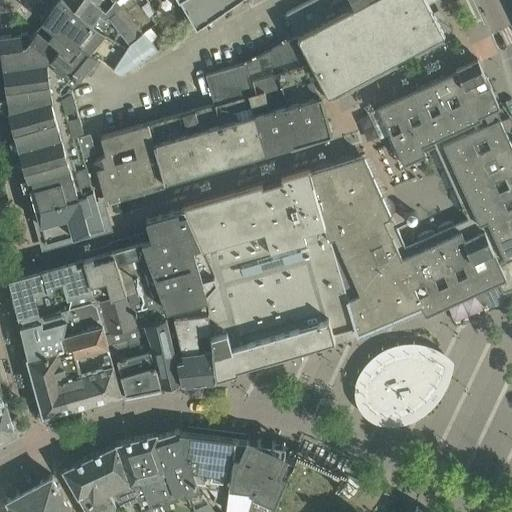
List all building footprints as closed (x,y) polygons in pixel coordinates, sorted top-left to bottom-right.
[(66,0),(56,0),(43,20),(44,21),(43,22),(78,50),(81,46),(98,57),(122,74),(140,62),(129,48),(121,42),(117,39),(96,27),(91,23),(92,22),(66,0)] [(66,0),(92,22),(91,23),(96,27),(117,39),(122,31),(132,44),(129,48),(140,62),(157,50),(146,34),(144,31),(143,31),(119,0),(112,0),(110,4),(105,2),(106,0),(66,0)] [(119,0),(143,31),(144,31),(147,28),(156,21),(149,12),(153,9),(148,0),(119,0)] [(182,0),(184,3),(197,24),(232,0),(182,0)] [(444,32),(427,0),(309,0),(286,12),(298,34),(328,92),(328,93),(339,87),(365,73),(435,36),(444,32)] [(98,57),(81,46),(78,50),(43,22),(31,36),(27,32),(21,33),(0,35),(0,39),(2,57),(8,109),(9,109),(9,110),(15,108),(21,147),(19,147),(36,206),(94,190),(84,157),(78,136),(77,132),(83,130),(72,89),(98,57)] [(322,94),(328,92),(298,34),(246,62),(206,73),(215,102),(148,122),(165,179),(332,131),(331,126),(333,126),(330,115),(328,116),(322,94)] [(500,105),(496,97),(486,74),(485,75),(477,58),(463,64),(464,67),(375,107),(368,111),(370,114),(369,115),(378,133),(379,133),(380,137),(392,132),(403,157),(421,149),(428,145),(431,139),(442,144),(444,143),(445,146),(444,146),(452,165),(454,164),(460,178),(456,179),(474,218),(458,226),(431,237),(433,240),(401,255),(393,238),(400,234),(386,203),(383,204),(378,193),(379,193),(372,176),(371,177),(361,155),(309,171),(331,243),(342,281),(356,326),(356,328),(358,327),(358,326),(365,324),(366,327),(422,304),(426,312),(442,305),(486,285),(499,279),(504,290),(511,286),(511,144),(499,116),(505,113),(501,105),(500,105)] [(105,196),(165,179),(148,122),(101,135),(106,152),(95,160),(105,196)] [(95,149),(92,138),(91,133),(78,136),(84,157),(95,149)] [(356,326),(342,281),(331,243),(309,171),(184,207),(218,279),(219,282),(205,288),(206,295),(207,297),(208,296),(209,313),(216,371),(263,357),(352,331),(351,327),(356,326)] [(57,200),(36,206),(47,242),(68,237),(89,230),(92,230),(104,226),(96,199),(94,190),(79,194),(57,200)] [(170,307),(207,297),(206,295),(205,288),(219,282),(218,279),(184,207),(158,214),(146,218),(152,237),(142,240),(147,252),(163,295),(167,308),(170,307)] [(117,261),(147,252),(142,240),(83,257),(94,296),(100,298),(127,291),(117,261)] [(165,310),(167,308),(163,295),(147,252),(117,261),(127,291),(137,324),(141,338),(149,336),(153,348),(161,384),(162,386),(182,381),(174,345),(165,310)] [(97,306),(94,296),(83,257),(9,278),(28,356),(64,346),(60,335),(63,335),(70,307),(91,302),(97,306)] [(122,392),(161,384),(153,348),(149,336),(141,338),(137,324),(127,291),(100,298),(94,296),(97,306),(122,392)] [(216,371),(209,313),(208,296),(207,297),(170,307),(180,344),(174,345),(182,381),(192,379),(192,380),(214,375),(214,371),(216,371)] [(44,414),(70,406),(122,392),(97,306),(91,302),(70,307),(63,335),(60,335),(64,346),(28,356),(44,414)] [(465,340),(473,363),(488,357),(479,334),(465,340)] [(403,379),(430,369),(424,354),(408,352),(394,355),(382,362),(371,373),(376,387),(373,393),(393,402),(403,379)] [(414,413),(417,411),(414,407),(425,398),(436,385),(430,369),(403,379),(393,402),(387,415),(387,417),(390,418),(394,418),(399,418),(403,418),(406,417),(411,415),(414,413)] [(0,378),(0,438),(11,433),(14,426),(0,378)] [(387,415),(393,402),(373,393),(368,404),(366,406),(368,408),(371,410),(374,413),(376,414),(378,415),(381,416),(385,417),(387,417),(387,415)] [(198,480),(179,429),(179,428),(157,435),(156,432),(117,442),(136,495),(141,506),(140,507),(141,508),(157,501),(159,504),(179,498),(176,489),(184,486),(191,502),(193,501),(194,508),(208,503),(215,511),(224,511),(223,511),(198,480)] [(246,457),(249,438),(188,430),(179,429),(198,480),(223,511),(230,480),(231,473),(230,472),(233,455),(246,457)] [(269,511),(278,494),(294,458),(260,443),(261,439),(249,438),(246,457),(233,455),(230,472),(231,473),(230,480),(223,511),(224,511),(269,511)] [(118,504),(119,503),(136,495),(117,442),(86,457),(108,502),(115,498),(117,503),(118,502),(118,504)] [(320,511),(348,475),(299,453),(296,452),(294,458),(278,494),(269,511),(320,511)] [(124,511),(119,503),(118,504),(118,502),(117,503),(115,498),(108,502),(86,457),(64,468),(65,470),(69,477),(88,511),(124,511)] [(72,511),(54,477),(52,473),(19,491),(7,498),(9,502),(9,501),(15,511),(72,511)]
